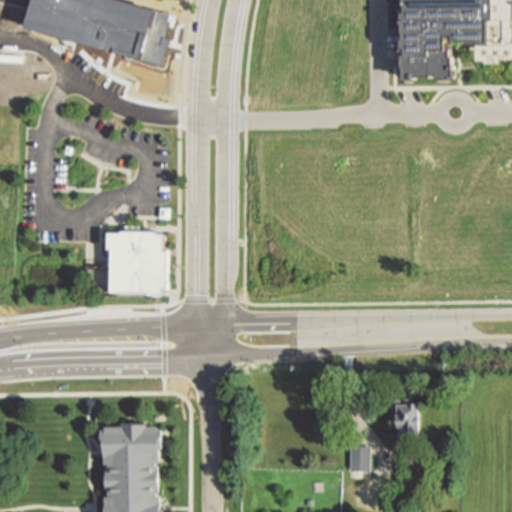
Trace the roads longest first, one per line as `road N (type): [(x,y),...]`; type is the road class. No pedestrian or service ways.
road 1 (residential): [(211,359),(224,321),(237,0)]
road 2 (residential): [(211,0),(202,68),(199,323)]
road 3 (tertiary): [(511,315),(199,323)]
road 4 (tertiary): [(211,359),(511,343)]
road 5 (tertiary): [(0,373),(211,359)]
road 6 (tertiary): [(199,323),(0,340)]
road 7 (residential): [(211,359),(212,511)]
